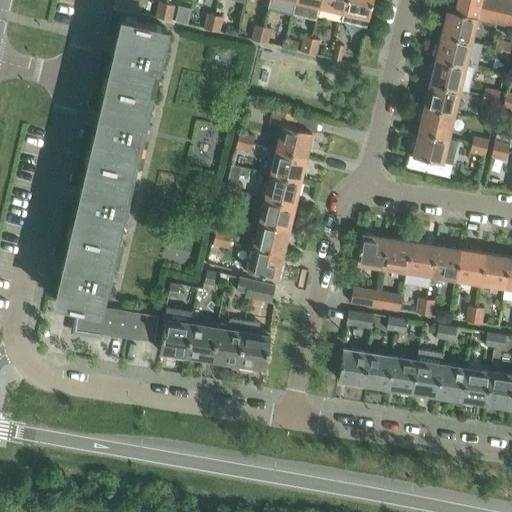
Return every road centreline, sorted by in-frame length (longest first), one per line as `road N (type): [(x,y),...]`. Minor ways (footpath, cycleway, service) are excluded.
road 1 (primary): [(453,511),(0,429)]
road 2 (residential): [(16,347),(29,367),(54,379),(292,418)]
road 3 (residential): [(16,347),(14,323),(70,79)]
road 4 (residential): [(292,418),(337,212),(372,184)]
road 5 (residential): [(292,418),(511,456)]
road 6 (residential): [(372,184),(371,158),(409,0)]
road 7 (residential): [(372,184),(511,211)]
